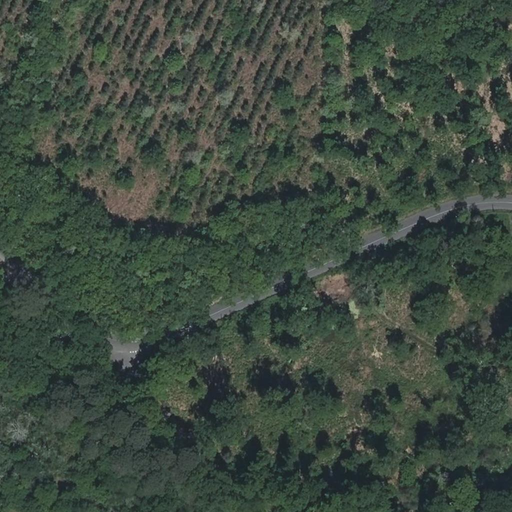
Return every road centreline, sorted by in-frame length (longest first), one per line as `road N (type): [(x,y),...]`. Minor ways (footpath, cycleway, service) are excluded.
road 1 (tertiary): [(511,204),(435,214),(154,345),(120,345)]
road 2 (unclassified): [(229,511),(222,487),(118,354),(120,345)]
road 3 (tertiary): [(120,345),(80,322),(0,248)]
